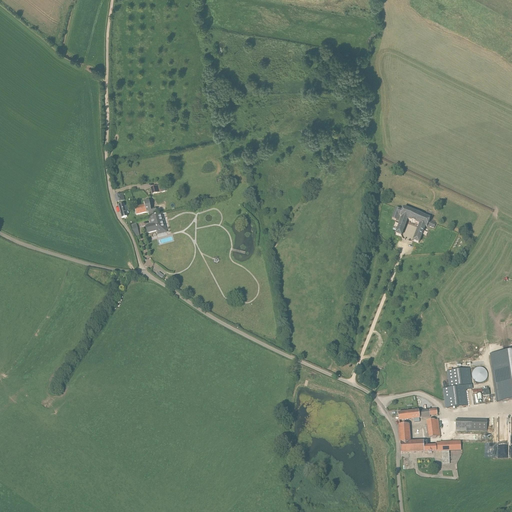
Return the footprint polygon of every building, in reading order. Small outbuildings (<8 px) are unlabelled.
[(152,195),(161,193),(159,186),(150,188),(152,195)] [(123,193),(114,195),(116,202),(125,200),(123,193)] [(135,208),(135,210),(136,215),(148,212),(148,216),(156,214),(155,209),(151,210),(150,205),(152,205),(151,201),(144,203),(144,206),(135,208)] [(118,206),(120,212),(122,218),(127,217),(124,205),(118,206)] [(429,220),(430,219),(404,208),(403,211),(396,208),(392,219),(396,220),(401,222),(396,234),(401,236),(407,220),(420,225),(415,236),(413,241),(418,243),(420,238),(425,227),(427,227),(428,228),(429,227),(434,229),(436,224),(430,222),(430,221),(429,220)] [(432,217),(434,211),(428,209),(426,215),(432,217)] [(165,229),(163,220),(162,215),(149,218),(151,226),(146,227),(147,234),(165,229)] [(134,237),(140,236),(136,222),(129,225),(132,232),(133,232),(134,237)] [(511,352),(491,355),(491,359),(497,404),(511,402),(511,352)] [(447,371),(449,388),(465,386),(472,385),(470,368),(447,371)] [(482,368),(478,368),(475,369),(473,371),(472,374),(472,377),(473,380),(476,382),(479,383),(482,383),(485,381),(487,378),(487,375),(487,372),(485,369),(482,368)] [(449,388),(443,388),(443,390),(444,400),(446,408),(468,405),(466,391),(472,390),(472,385),(465,386),(449,388)] [(419,412),(408,413),(409,421),(420,419),(419,419),(430,418),(430,416),(437,415),(437,409),(419,412)] [(403,414),(398,415),(398,421),(399,421),(399,422),(409,421),(408,413),(403,414)] [(442,419),(427,422),(429,438),(440,437),(445,436),(442,419)] [(455,431),(472,431),(487,431),(487,421),(472,420),(456,420),(455,431)] [(408,425),(399,426),(400,444),(410,443),(408,425)] [(410,443),(400,444),(401,453),(428,452),(428,454),(432,454),(432,452),(435,452),(441,451),(442,464),(447,464),(449,464),(449,451),(461,450),(460,441),(441,443),(435,444),(435,446),(428,446),(427,442),(424,442),(410,443)]
